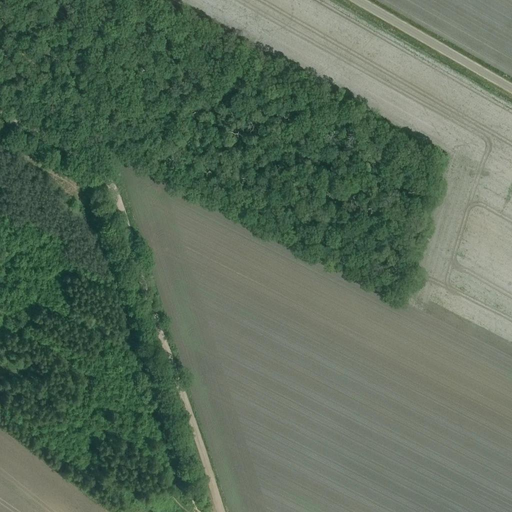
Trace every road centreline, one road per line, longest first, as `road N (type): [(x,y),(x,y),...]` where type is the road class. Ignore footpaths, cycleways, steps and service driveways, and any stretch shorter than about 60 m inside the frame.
road 1 (track): [(215,511),(114,195),(82,158),(0,116)]
road 2 (track): [(182,407),(135,409),(112,397),(0,309)]
road 3 (unclassified): [(511,89),(356,0)]
road 4 (track): [(129,0),(57,145)]
